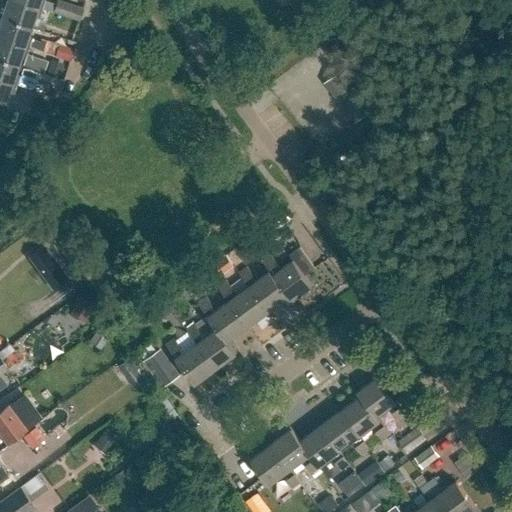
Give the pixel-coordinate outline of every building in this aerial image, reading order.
[(36,16),(40,6),(20,0),(4,0),(0,13),(29,24),(32,15),(36,16)] [(56,0),(52,13),(78,22),(83,8),(59,0),(56,0)] [(25,35),(29,24),(0,13),(0,34),(27,44),(30,36),(25,35)] [(24,54),(27,44),(0,34),(0,55),(17,61),(19,52),(24,54)] [(72,51),(73,50),(46,41),(42,51),(55,56),(54,56),(69,61),(72,51)] [(13,73),(17,61),(0,55),(0,75),(15,81),(17,74),(13,73)] [(54,63),(50,74),(59,77),(63,66),(54,63)] [(345,66),(324,82),(354,123),(375,107),(345,66)] [(11,92),(15,81),(0,75),(0,100),(3,102),(7,90),(11,92)] [(29,75),(25,87),(34,91),(51,97),(55,84),(29,75)] [(270,224),(251,239),(260,251),(279,237),(270,224)] [(43,245),(28,256),(42,275),(57,264),(43,245)] [(311,285),(304,275),(315,268),(299,246),(288,254),(292,260),(277,270),(274,265),(277,263),(270,255),(262,261),(269,270),(268,270),(287,297),(290,301),(311,285)] [(213,282),(234,267),(225,255),(204,270),(213,282)] [(287,297),(268,270),(254,281),(251,277),(254,275),(247,266),(239,272),(248,285),(249,285),(267,312),(287,297)] [(196,300),(205,293),(194,279),(185,285),(196,300)] [(247,326),(267,312),(249,285),(248,285),(233,296),(230,291),(233,289),(226,281),(218,287),(227,300),(228,300),(247,326)] [(159,322),(173,311),(162,296),(148,306),(159,322)] [(228,300),(227,300),(213,311),(209,306),(212,304),(205,296),(197,302),(215,327),(216,327),(226,341),(227,341),(247,326),(228,300)] [(84,323),(93,305),(79,297),(69,315),(84,323)] [(214,367),(235,352),(227,341),(226,341),(216,327),(215,327),(200,338),(197,334),(200,331),(194,323),(185,329),(195,342),(196,342),(214,367)] [(100,351),(107,340),(96,333),(89,343),(100,351)] [(193,382),(214,367),(196,342),(195,342),(181,353),(177,348),(180,347),(173,338),(165,344),(193,382)] [(162,387),(179,374),(160,348),(143,360),(162,387)] [(123,373),(134,365),(129,358),(118,366),(123,373)] [(128,379),(138,371),(134,365),(123,373),(128,379)] [(134,388),(145,380),(138,371),(128,379),(130,383),(134,388)] [(390,408),(399,422),(408,415),(378,375),(357,391),(360,395),(377,418),(378,417),(390,408)] [(173,418),(178,415),(164,395),(157,401),(167,415),(169,413),(173,418)] [(377,418),(360,395),(340,410),(360,437),(361,436),(372,428),(382,441),(390,434),(378,417),(377,418)] [(0,410),(0,437),(6,445),(26,430),(8,405),(0,410)] [(360,437),(340,410),(320,425),(340,452),(341,451),(352,443),(362,456),(370,449),(361,436),(360,437)] [(350,464),(341,451),(340,452),(320,425),(301,440),(300,440),(320,467),(332,457),(342,471),(350,464)] [(396,442),(406,455),(427,440),(417,427),(396,442)] [(320,468),(320,467),(300,440),(301,440),(292,428),(271,443),(291,471),(292,470),(303,462),(312,474),(320,468)] [(301,482),(292,470),(291,471),(271,443),(251,459),(270,485),(283,476),(293,489),(301,482)] [(440,456),(432,444),(415,457),(423,469),(440,456)] [(385,470),(394,463),(389,455),(379,462),(385,470)] [(366,487),(379,477),(371,467),(358,476),(365,485),(366,487)] [(123,489),(133,482),(124,470),(114,477),(123,489)] [(399,482),(405,478),(399,471),(393,475),(399,482)] [(361,488),(354,479),(351,475),(341,483),(351,497),(362,489),(361,488)] [(467,511),(476,506),(456,480),(444,489),(434,476),(427,482),(449,511),(467,511)] [(379,499),(390,491),(383,481),(371,489),(379,499)] [(449,511),(427,482),(420,487),(429,500),(418,509),(419,511),(449,511)] [(18,511),(30,504),(26,498),(18,487),(0,500),(0,511),(18,511)] [(101,511),(89,495),(65,511),(101,511)] [(324,511),(329,511),(339,505),(331,495),(318,504),(324,511)]
